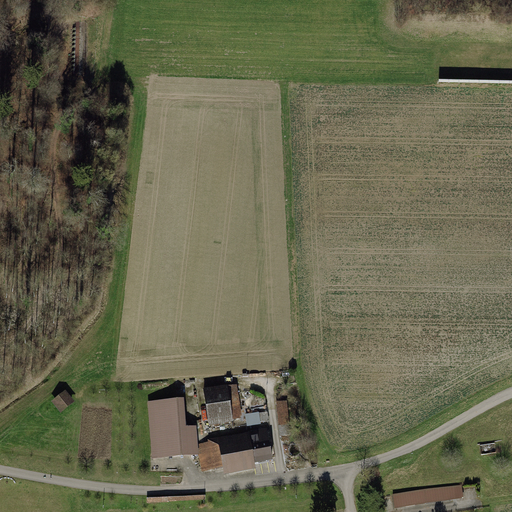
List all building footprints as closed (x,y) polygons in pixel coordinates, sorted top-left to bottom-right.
[(228,384),(204,388),(209,426),(234,421),(234,419),(241,418),(241,416),(242,416),(238,385),(228,386),(228,384)] [(54,401),(64,412),(77,401),(67,390),(54,401)] [(185,398),(148,401),(152,459),(199,455),(198,444),(197,426),(186,426),(185,398)] [(287,400),(275,401),(278,427),(290,424),(287,400)] [(101,404),(103,424),(113,423),(111,403),(101,404)] [(124,404),(114,404),(114,425),(124,425),(124,404)] [(258,413),(259,422),(269,421),(268,412),(258,413)] [(274,460),(267,428),(208,439),(208,442),(198,444),(202,472),(223,467),(225,475),(256,468),(255,463),(274,460)] [(461,484),(392,493),(394,505),(462,497),(461,484)]
